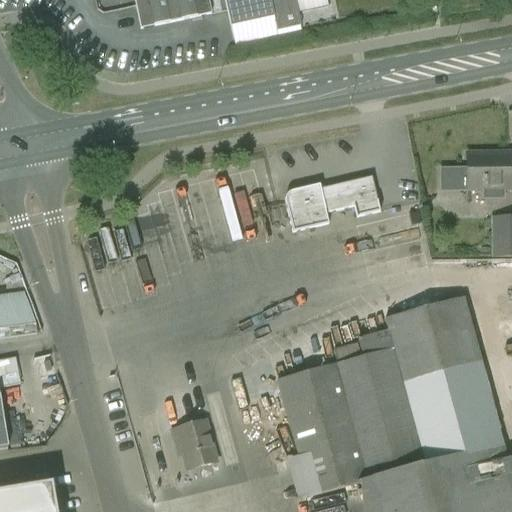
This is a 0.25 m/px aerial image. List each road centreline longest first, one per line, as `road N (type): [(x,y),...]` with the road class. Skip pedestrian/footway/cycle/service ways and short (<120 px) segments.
road 1 (secondary): [(511,41),(34,131)]
road 2 (secondary): [(43,157),(511,66)]
road 3 (unclassified): [(114,511),(68,328)]
road 4 (unclassified): [(0,165),(36,269),(68,328)]
road 5 (unclassified): [(68,328),(43,157)]
